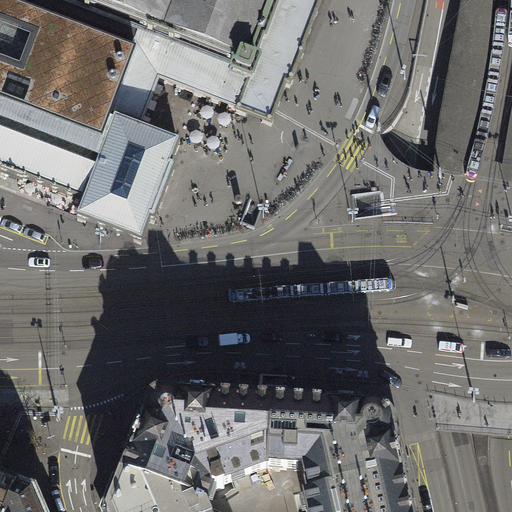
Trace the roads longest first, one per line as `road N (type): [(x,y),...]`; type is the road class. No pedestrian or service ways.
road 1 (tertiary): [(451,0),(424,204),(429,298),(478,511)]
road 2 (tertiary): [(105,364),(254,350),(413,363)]
road 3 (tertiary): [(407,0),(379,97),(350,155),(322,194),(248,254)]
road 4 (tertiary): [(511,256),(413,246),(248,254)]
road 5 (tertiary): [(248,254),(95,272)]
road 6 (residential): [(79,511),(74,452),(105,364)]
road 7 (residential): [(413,363),(413,403),(438,511)]
